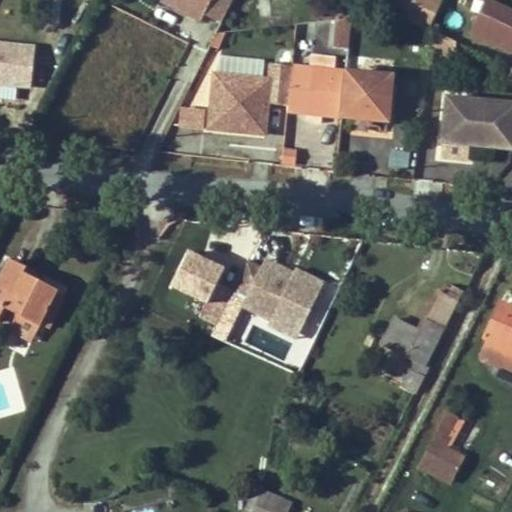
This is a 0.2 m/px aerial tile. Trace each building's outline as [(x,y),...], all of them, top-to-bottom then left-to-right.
[(44,0),(42,23),(59,25),(61,0),(44,0)] [(217,28),(230,0),(161,0),(160,2),(217,28)] [(426,30),(440,0),(438,0),(401,0),(394,15),(426,30)] [(511,56),(511,5),(500,0),(484,0),(468,37),(511,56)] [(336,19),(334,47),(349,48),(351,20),(336,19)] [(334,30),(317,27),(313,47),(330,50),(334,30)] [(431,55),(452,61),(458,40),(436,35),(431,55)] [(0,82),(27,85),(31,49),(0,45),(0,82)] [(268,104),(289,106),(294,69),(295,53),(273,51),(270,80),(215,75),(210,128),(265,133),(268,104)] [(306,116),(310,70),(294,69),(289,114),(306,116)] [(310,70),(306,116),(355,120),(370,121),(387,122),(391,77),(310,70)] [(511,113),(511,104),(446,98),(441,142),(474,146),(508,149),(511,113)] [(220,284),(227,271),(189,251),(164,298),(215,325),(233,292),(220,284)] [(262,268),(248,261),(232,295),(246,302),(243,310),(270,323),(268,327),(294,340),(321,283),(294,270),(293,273),(266,261),(262,268)] [(10,262),(0,282),(0,314),(4,308),(38,325),(54,292),(35,282),(23,275),(26,270),(10,262)] [(26,270),(23,275),(35,282),(38,277),(26,270)] [(382,344),(414,360),(424,366),(462,292),(453,288),(451,290),(442,286),(419,331),(395,319),(382,344)] [(511,308),(501,304),(485,339),(511,350),(511,308)] [(38,325),(4,308),(0,314),(0,318),(33,335),(38,325)] [(511,350),(485,339),(476,357),(511,373),(511,350)] [(428,367),(424,366),(414,360),(409,369),(423,377),(428,367)] [(414,392),(423,377),(409,369),(401,385),(414,392)] [(447,451),(461,422),(432,407),(414,443),(428,449),(421,463),(423,464),(437,471),(447,451)] [(464,458),(447,451),(437,471),(423,464),(421,469),(431,474),(430,477),(450,487),(464,458)] [(263,490),(252,511),(286,511),(291,503),(263,490)]
